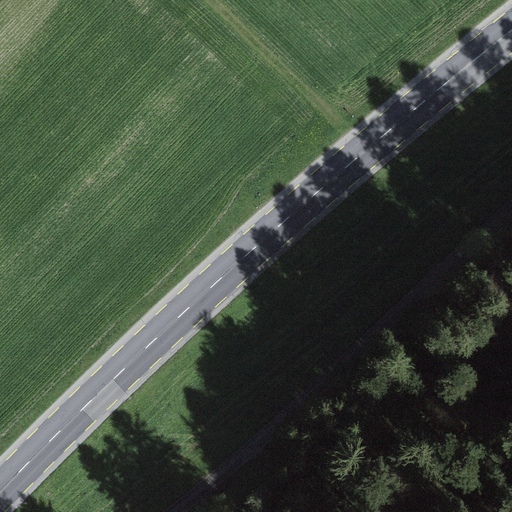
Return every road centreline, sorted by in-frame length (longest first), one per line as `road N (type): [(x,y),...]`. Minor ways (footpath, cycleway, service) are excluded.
road 1 (primary): [(0,490),(232,265),(511,30)]
road 2 (track): [(511,202),(169,511)]
